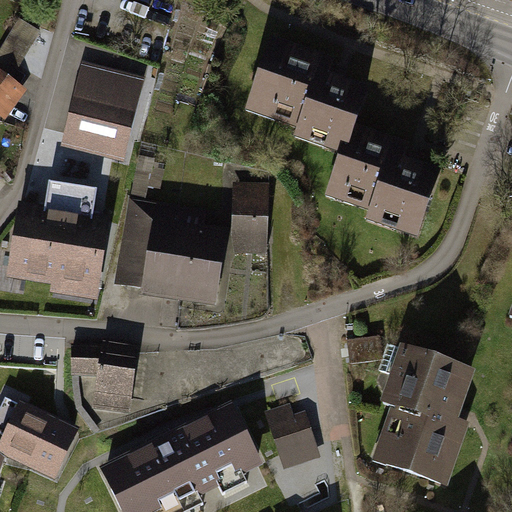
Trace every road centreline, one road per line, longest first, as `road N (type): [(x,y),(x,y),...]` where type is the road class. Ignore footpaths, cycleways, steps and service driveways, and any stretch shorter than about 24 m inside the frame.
road 1 (residential): [(0,322),(191,340),(302,317),(430,270),(464,221),(511,78)]
road 2 (residential): [(0,218),(38,166),(76,0)]
road 3 (residential): [(511,49),(381,0)]
